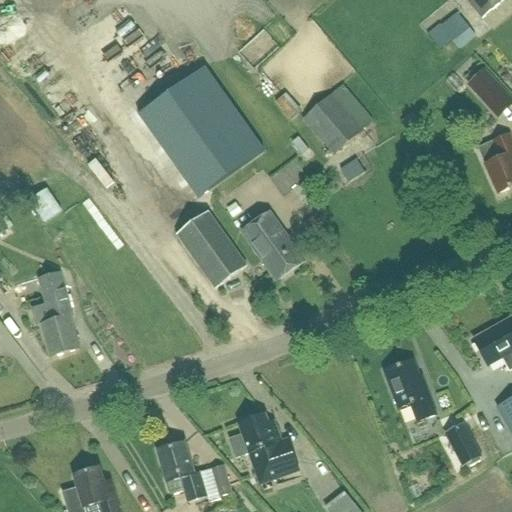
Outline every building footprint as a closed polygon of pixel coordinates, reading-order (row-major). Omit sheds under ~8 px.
[(464,0),(481,20),(505,0),(464,0)] [(459,51),(475,37),(457,16),(441,29),(440,27),(428,38),(440,53),(452,42),(459,51)] [(206,71),(139,117),(198,200),(264,153),(206,71)] [(469,86),(485,104),(499,119),(511,106),(511,103),(500,90),(484,73),(469,86)] [(334,156),(362,133),(331,96),(303,120),(334,156)] [(419,123),(412,115),(401,124),(408,133),(419,123)] [(511,142),(509,137),(492,144),(479,150),(486,167),(499,196),(511,190),(511,142)] [(432,169),(446,159),(437,143),(422,155),(432,169)] [(351,185),(366,176),(357,161),(341,170),(351,185)] [(50,185),(37,192),(48,212),(61,205),(50,185)] [(246,267),(208,213),(177,236),(215,290),(246,267)] [(276,282),(304,263),(269,214),(242,233),(276,282)] [(303,226),(310,236),(323,227),(316,217),(303,226)] [(51,358),(79,350),(70,318),(72,317),(60,274),(38,280),(50,324),(43,326),(51,358)] [(508,373),(511,371),(511,319),(473,341),(488,367),(500,360),(508,373)] [(417,423),(436,416),(424,385),(422,386),(413,362),(384,373),(398,410),(411,406),(417,423)] [(511,436),(511,400),(497,409),(511,436)] [(274,427),(269,429),(265,417),(251,422),(249,417),(241,421),(242,425),(239,426),(243,436),(230,441),(236,459),(250,454),(260,485),(298,472),(290,448),(283,451),(274,427)] [(462,426),(446,434),(456,451),(465,468),(480,460),(471,443),(462,426)] [(193,477),(184,445),(159,453),(172,497),(184,494),(188,505),(207,499),(208,503),(231,496),(223,468),(193,477)] [(78,490),(63,494),(68,511),(83,507),(84,511),(118,511),(110,483),(104,485),(99,470),(74,477),(78,490)] [(364,511),(349,487),(329,500),(335,511),(364,511)] [(227,507),(228,511),(251,511),(248,501),(227,507)]
